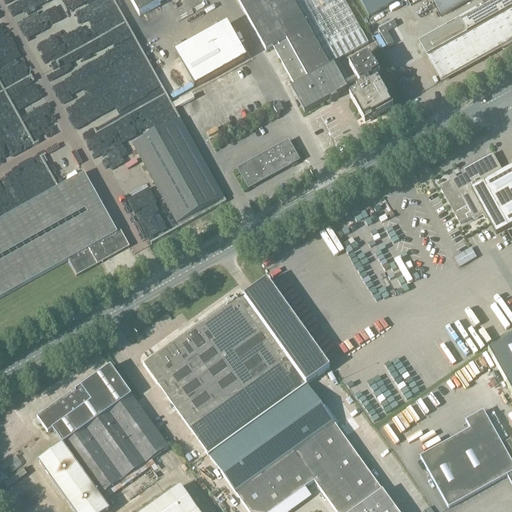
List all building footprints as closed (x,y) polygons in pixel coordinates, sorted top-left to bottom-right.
[(129,0),(139,17),(169,0),(129,0)] [(341,61),(340,60),(368,44),(344,0),(236,0),(266,51),(273,47),(295,87),(291,89),(298,102),(295,104),(298,108),(301,107),(304,114),(330,99),(331,102),(338,98),(337,96),(347,90),(346,88),(351,86),(338,63),(341,61)] [(359,0),(369,17),(398,0),(432,0),(441,16),(470,0),(359,0)] [(459,19),(418,42),(426,57),(427,56),(442,82),(511,42),(511,0),(498,0),(460,21),(459,19)] [(413,36),(421,24),(412,18),(404,31),(413,36)] [(232,31),(179,60),(194,87),(247,58),(232,31)] [(369,55),(349,66),(360,86),(364,84),(366,87),(357,92),(358,93),(350,98),(365,124),(393,108),(378,81),(370,86),(368,82),(372,80),(372,79),(380,75),(369,55)] [(283,110),(280,104),(273,108),(277,114),(283,110)] [(82,121),(77,124),(86,139),(88,137),(85,131),(87,130),(82,121)] [(288,142),(238,170),(249,189),(297,162),(292,154),(290,155),(289,151),(292,149),(288,142)] [(485,214),(488,220),(496,234),(511,225),(511,166),(503,171),(493,153),(461,171),(463,175),(439,188),(460,224),(472,218),(474,220),(485,214)] [(76,277),(127,248),(128,248),(115,224),(112,226),(82,174),(0,219),(0,298),(67,261),(76,277)] [(326,248),(349,232),(346,229),(324,245),(326,248)] [(453,261),(458,269),(475,260),(470,251),(453,261)] [(143,365),(207,454),(307,386),(330,369),(267,281),(244,298),(241,295),(143,365)] [(469,328),(465,332),(479,349),(483,346),(469,328)] [(511,339),(489,353),(511,394),(511,339)] [(72,395),(37,420),(48,434),(53,431),(63,445),(38,463),(73,511),(108,511),(111,511),(100,496),(168,447),(111,367),(75,393),(76,394),(73,397),(72,395)] [(324,409),(307,386),(207,454),(206,455),(208,457),(209,457),(248,511),(271,511),(314,482),(335,511),(397,511),(335,426),(338,424),(326,408),(324,409)] [(420,458),(449,509),(507,477),(511,485),(511,484),(511,444),(510,441),(502,445),(483,412),(466,422),(471,430),(420,458)] [(504,429),(497,432),(501,442),(509,439),(504,429)] [(415,474),(410,477),(418,489),(423,486),(415,474)] [(144,511),(198,511),(180,486),(144,511)]
